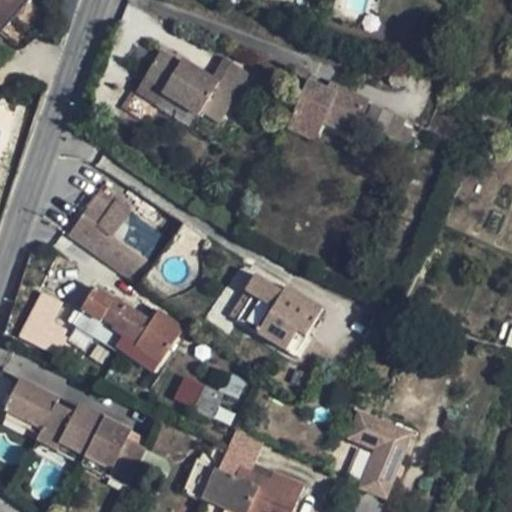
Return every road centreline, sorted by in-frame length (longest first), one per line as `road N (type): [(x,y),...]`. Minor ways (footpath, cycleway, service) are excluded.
road 1 (unknown): [(140,0),(387,100),(413,102),(433,79)]
road 2 (residential): [(0,286),(99,0)]
